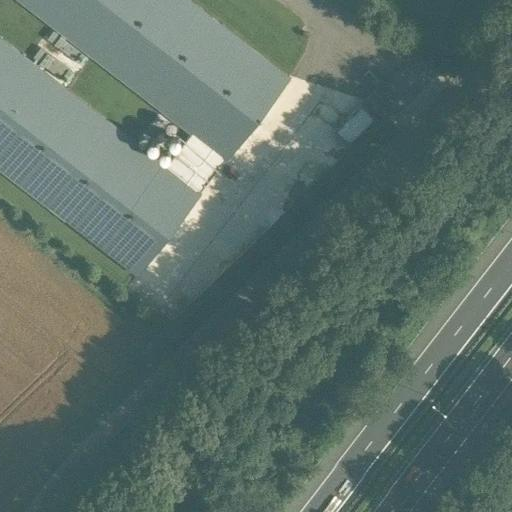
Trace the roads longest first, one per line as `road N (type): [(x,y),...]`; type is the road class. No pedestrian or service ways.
road 1 (unclassified): [(13,511),(136,363),(511,0)]
road 2 (motorway): [(511,257),(315,511)]
road 3 (motorway): [(395,511),(511,360)]
